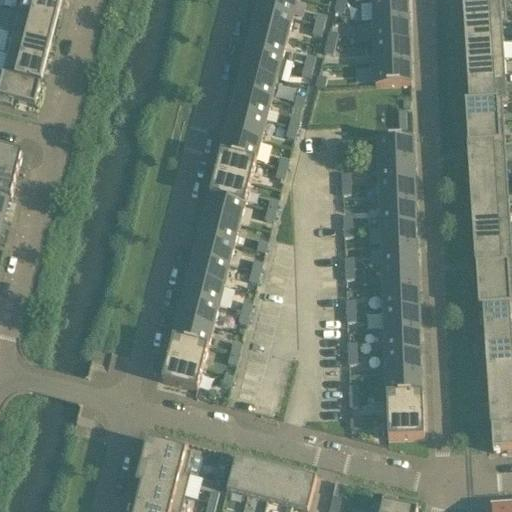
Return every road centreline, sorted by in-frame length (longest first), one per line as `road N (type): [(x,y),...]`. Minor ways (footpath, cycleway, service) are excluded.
road 1 (residential): [(443,486),(425,0)]
road 2 (residential): [(229,0),(124,410)]
road 3 (residential): [(443,486),(124,410)]
road 4 (residential): [(63,140),(0,366)]
road 5 (residential): [(99,0),(63,140)]
road 6 (residential): [(124,410),(0,380)]
